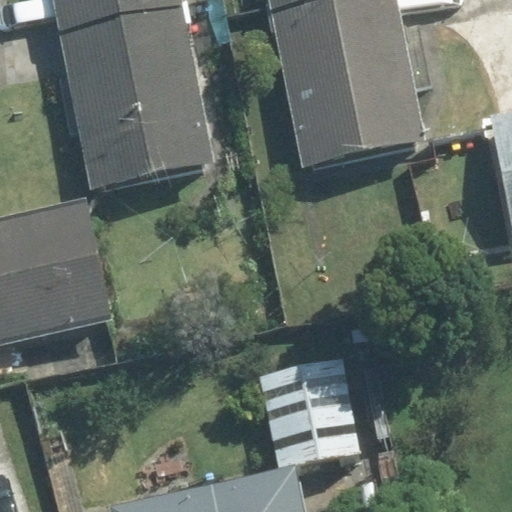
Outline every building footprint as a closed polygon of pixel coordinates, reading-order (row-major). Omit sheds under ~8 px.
[(46,0),(91,206),(214,179),(175,0),(46,0)] [(390,0),(262,0),(298,186),(421,163),(390,0)] [(511,115),(485,120),(506,249),(511,248),(511,115)] [(0,362),(109,340),(83,212),(0,228),(0,362)] [(358,471),(331,328),(245,344),(272,487),(358,471)] [(172,511),(294,511),(291,491),(172,511)]
